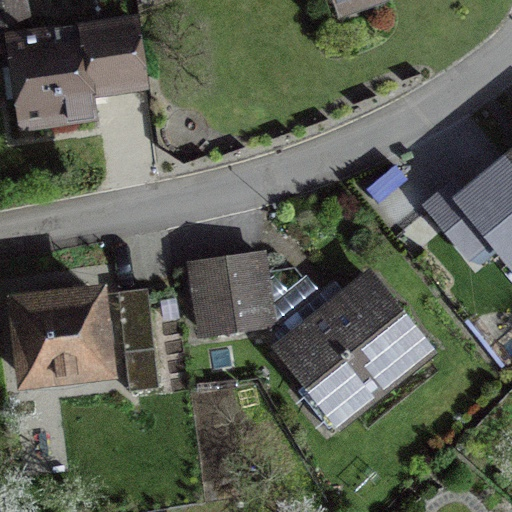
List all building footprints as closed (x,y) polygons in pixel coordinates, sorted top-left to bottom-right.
[(0,0),(0,35),(8,35),(24,33),(19,0),(0,0)] [(410,0),(343,0),(351,21),(410,0)] [(144,86),(135,18),(24,33),(8,35),(20,126),(93,116),(90,93),(144,86)] [(511,170),(511,171),(461,214),(446,196),(419,219),(468,276),(496,252),(511,270),(511,170)] [(250,266),(178,275),(187,346),(259,337),(250,266)] [(422,364),(360,286),(270,356),(333,435),(422,364)] [(141,296),(112,299),(121,391),(150,388),(141,296)] [(92,302),(0,311),(0,312),(9,403),(101,394),(92,302)]
